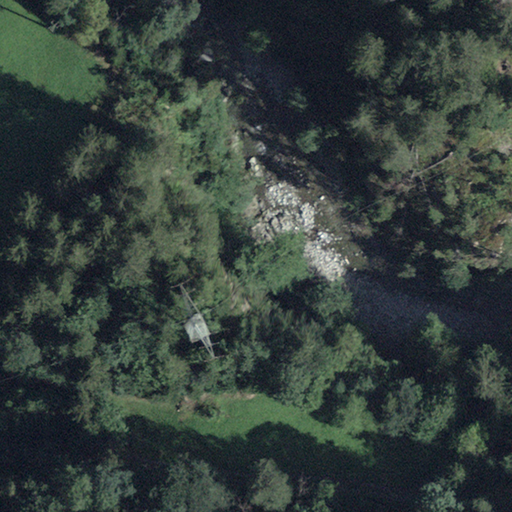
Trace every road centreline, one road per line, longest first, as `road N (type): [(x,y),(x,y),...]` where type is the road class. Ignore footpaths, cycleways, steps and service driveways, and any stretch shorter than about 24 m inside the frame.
road 1 (track): [(0,439),(511,509)]
road 2 (track): [(382,489),(511,452)]
